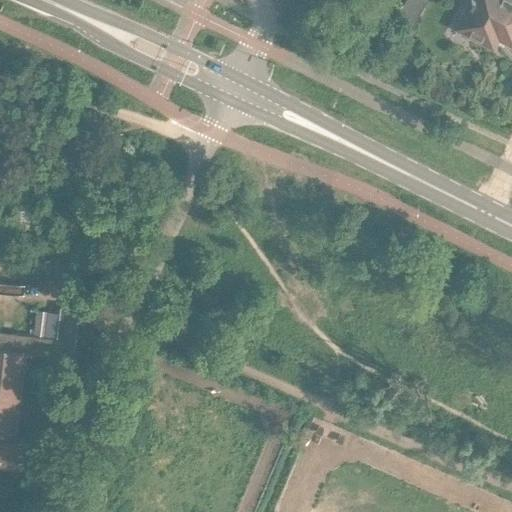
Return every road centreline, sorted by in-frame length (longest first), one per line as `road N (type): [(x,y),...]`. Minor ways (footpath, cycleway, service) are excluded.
road 1 (track): [(142,306),(164,335),(511,486)]
road 2 (unclassified): [(212,134),(97,411),(44,511)]
road 3 (secondary): [(511,231),(232,90)]
road 4 (track): [(0,86),(212,134)]
road 5 (secondary): [(232,90),(46,0)]
